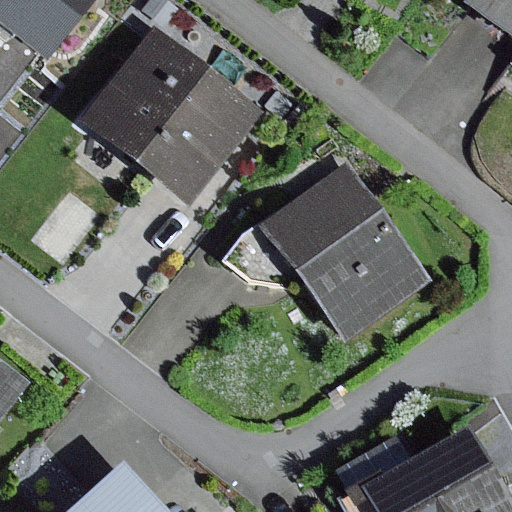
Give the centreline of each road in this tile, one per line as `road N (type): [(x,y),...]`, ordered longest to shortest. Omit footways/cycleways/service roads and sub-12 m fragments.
road 1 (residential): [(0,279),(216,447),(258,462),(307,449),(448,354),(510,357)]
road 2 (residential): [(233,0),(504,225),(511,250)]
